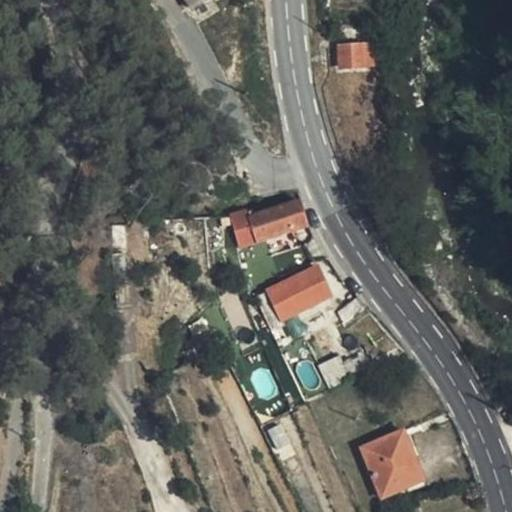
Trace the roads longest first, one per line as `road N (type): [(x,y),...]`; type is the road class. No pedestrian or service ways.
road 1 (residential): [(36,511),(61,158),(45,0)]
road 2 (tertiary): [(506,511),(451,374),(348,242),(316,170)]
road 3 (residential): [(166,0),(256,165),(280,175),(316,170)]
road 4 (tertiary): [(316,170),(285,0)]
